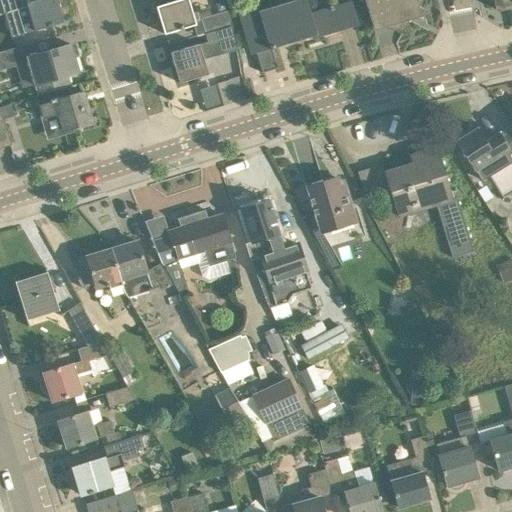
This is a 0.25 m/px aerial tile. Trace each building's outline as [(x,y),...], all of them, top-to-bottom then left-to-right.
[(0,0),(0,16),(10,13),(16,12),(28,8),(35,32),(63,23),(56,0),(40,0),(35,2),(34,0),(0,0)] [(181,0),(156,8),(164,35),(196,25),(187,0),(181,0)] [(425,24),(423,16),(431,14),(418,8),(422,1),(421,0),(364,0),(374,31),(387,27),(402,35),(411,17),(425,24)] [(511,0),(494,0),(497,11),(511,7),(511,0)] [(270,48),(255,52),(262,74),(277,69),(272,50),(274,49),(274,46),(312,35),(313,38),(356,25),(349,3),(308,15),(304,1),(261,14),(270,48)] [(270,48),(261,14),(259,8),(240,13),(251,53),(255,52),(270,48)] [(200,19),(205,35),(232,27),(228,11),(200,19)] [(233,39),(232,27),(205,35),(208,46),(221,42),(224,54),(236,51),(233,39)] [(0,72),(15,67),(28,63),(37,96),(71,86),(68,77),(78,74),(70,45),(29,57),(25,46),(0,53),(0,72)] [(179,84),(208,75),(199,45),(170,54),(179,84)] [(39,106),(43,119),(57,115),(62,131),(92,122),(84,92),(39,106)] [(10,105),(0,107),(0,149),(12,146),(4,121),(14,118),(10,105)] [(511,160),(509,155),(511,153),(499,133),(486,142),(477,128),(456,142),(474,172),(476,170),(483,181),(489,177),(503,199),(511,193),(511,160)] [(399,217),(436,206),(452,258),(473,252),(457,199),(453,200),(437,148),(410,157),(413,164),(384,173),(390,193),(391,193),(399,217)] [(355,221),(347,193),(342,195),(338,179),(307,189),(320,232),(355,221)] [(245,245),(250,260),(283,250),(268,201),(241,209),(251,242),(245,245)] [(162,264),(173,284),(180,297),(186,294),(188,291),(177,261),(204,252),(209,268),(226,263),(230,274),(239,271),(222,215),(207,220),(204,211),(177,219),(177,221),(183,219),(185,226),(167,232),(169,237),(152,243),(161,264),(162,264)] [(137,242),(111,250),(121,281),(125,292),(128,298),(152,290),(137,242)] [(309,288),(304,273),(306,272),(297,245),(283,250),(250,260),(269,308),(287,301),(291,294),(309,288)] [(96,288),(121,281),(111,250),(86,257),(87,259),(73,266),(81,280),(79,281),(83,288),(94,282),(96,288)] [(162,264),(161,264),(151,270),(163,290),(173,284),(162,264)] [(58,308),(47,273),(15,283),(26,321),(60,310),(58,308)] [(87,347),(101,343),(80,303),(66,311),(87,347)] [(212,345),(227,382),(257,369),(242,332),(212,345)] [(91,370),(88,361),(110,355),(102,342),(101,343),(87,347),(78,350),(81,362),(72,365),(43,374),(52,402),(81,393),(75,376),(91,370)] [(121,351),(111,357),(123,378),(133,372),(121,351)] [(299,372),(309,393),(321,388),(323,387),(312,366),(299,372)] [(273,441),(310,424),(288,378),(251,396),(273,441)] [(511,419),(511,384),(503,387),(511,419)] [(134,400),(127,388),(106,394),(110,407),(134,400)] [(228,424),(246,415),(228,389),(214,396),(228,424)] [(66,449),(104,437),(106,446),(121,441),(118,433),(114,434),(110,421),(92,427),(87,412),(58,421),(66,449)] [(468,448),(465,436),(476,433),(470,412),(454,416),(460,438),(436,445),(447,486),(477,478),(469,448),(468,448)] [(511,434),(490,441),(499,471),(511,467),(511,434)] [(139,436),(121,441),(106,446),(104,447),(107,458),(73,469),(81,495),(112,486),(107,471),(116,468),(124,466),(120,455),(143,447),(139,436)] [(433,469),(431,462),(424,436),(410,440),(415,458),(386,467),(398,508),(429,500),(421,473),(433,469)] [(323,463),(325,470),(331,493),(332,495),(346,491),(337,459),(323,463)] [(282,508),(282,511),(323,511),(319,497),(331,493),(325,470),(307,475),(314,499),(282,508)] [(280,505),(279,498),(272,475),(257,479),(263,502),(265,509),(280,505)] [(349,511),(382,511),(374,484),(344,493),(349,511)] [(207,511),(203,494),(188,498),(191,511),(207,511)] [(117,495),(86,504),(88,511),(112,511),(122,509),(117,495)] [(191,511),(188,498),(187,497),(170,502),(172,511),(191,511)]
